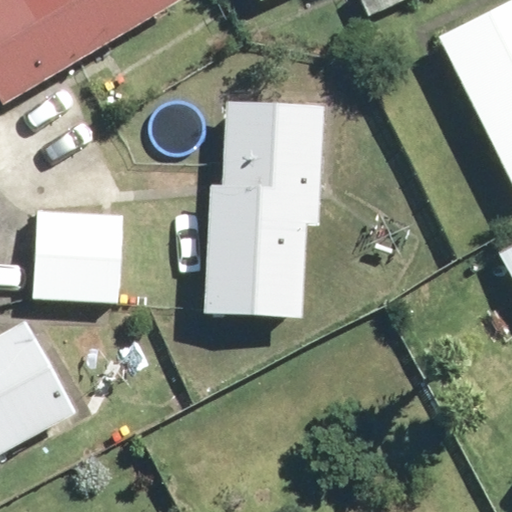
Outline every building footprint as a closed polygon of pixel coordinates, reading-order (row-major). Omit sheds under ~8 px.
[(0,0),(0,89),(8,103),(184,0),(0,0)] [(362,0),(370,16),(403,0),(362,0)] [(511,1),(444,35),(511,171),(511,1)] [(215,182),(209,312),(308,316),(313,224),(325,224),(331,103),(231,98),(227,182),(215,182)] [(37,297),(123,301),(127,213),(41,209),(37,297)] [(511,246),(502,252),(511,269),(511,246)] [(0,333),(0,455),(82,411),(31,317),(0,333)]
